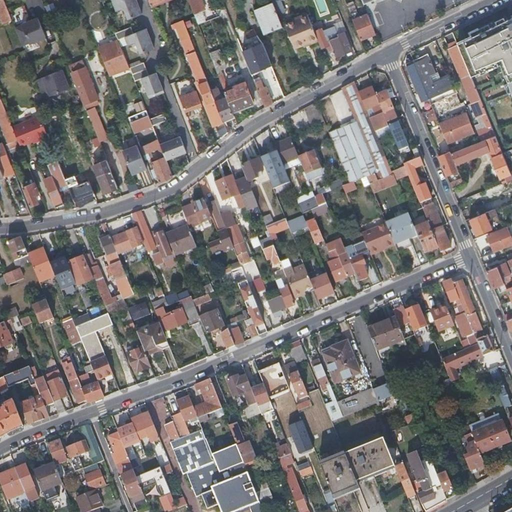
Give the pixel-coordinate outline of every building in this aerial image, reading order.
[(0,0),(0,18),(2,24),(12,20),(3,0),(0,0)] [(118,0),(117,1),(113,2),(117,12),(121,10),(123,9),(130,12),(132,18),(142,14),(136,0),(118,0)] [(188,0),(193,13),(194,16),(196,19),(197,23),(198,24),(206,21),(202,12),(205,10),(201,0),(188,0)] [(302,0),(278,0),(273,3),(277,14),(303,3),(302,0)] [(277,14),(273,3),(254,10),(264,34),(282,27),(282,26),(282,25),(277,14)] [(284,31),(284,32),(288,30),(295,47),(305,43),(317,38),(314,31),(308,14),(295,20),(282,25),(282,26),(282,27),(284,31)] [(352,20),(360,40),(375,33),(367,14),(352,20)] [(511,16),(457,43),(469,72),(475,69),(476,71),(503,60),(507,70),(503,72),(511,93),(511,16)] [(15,29),(22,45),(29,42),(30,44),(46,37),(38,18),(22,25),(22,26),(15,29)] [(337,33),(343,30),(345,29),(341,20),(333,23),(334,25),(337,33)] [(210,89),(185,24),(176,27),(214,123),(222,120),(210,89)] [(333,50),(335,57),(346,53),(350,51),(351,51),(343,30),(337,33),(334,25),(325,29),(333,50)] [(129,29),(116,34),(119,40),(127,37),(131,36),(135,34),(132,27),(129,29)] [(318,40),(321,48),(326,46),(328,52),(333,50),(325,29),(323,30),(322,28),(314,31),(317,38),(318,40)] [(148,29),(135,34),(131,36),(127,37),(131,47),(135,45),(137,44),(144,47),(146,53),(156,49),(148,29)] [(249,40),(247,34),(237,38),(240,45),(249,40)] [(484,116),(487,115),(469,72),(457,43),(457,41),(453,43),(454,46),(449,48),(471,102),(470,103),(475,117),(483,114),(484,116)] [(258,43),(242,50),(249,68),(265,61),(258,43)] [(114,47),(104,51),(110,68),(125,62),(121,51),(123,50),(120,45),(114,47)] [(219,49),(209,53),(216,71),(220,69),(226,67),(219,49)] [(452,94),(444,76),(440,78),(432,81),(429,74),(436,71),(427,52),(413,59),(428,97),(442,91),(444,97),(448,95),(452,94)] [(170,54),(160,58),(163,64),(166,62),(168,66),(174,63),(170,54)] [(428,97),(413,59),(405,63),(417,91),(422,100),(428,97)] [(71,72),(83,103),(84,105),(98,99),(84,61),(70,67),(72,72),(71,72)] [(142,62),(129,67),(130,69),(132,73),(147,67),(145,63),(144,61),(142,62)] [(132,73),(134,80),(141,77),(149,74),(147,67),(132,73)] [(279,85),(272,68),(264,71),(271,89),(279,85)] [(36,80),(44,99),(69,88),(62,70),(36,80)] [(149,74),(141,77),(149,97),(164,91),(156,71),(149,74)] [(432,81),(440,78),(437,71),(436,71),(429,74),(432,81)] [(222,72),(217,74),(226,97),(231,111),(254,102),(245,82),(234,86),(234,88),(227,91),(223,81),(225,80),(222,72)] [(452,94),(454,92),(446,75),(444,76),(452,94)] [(264,107),(272,103),(265,86),(263,87),(259,77),(254,79),(264,107)] [(354,81),(342,87),(350,107),(362,102),(359,93),(354,81)] [(222,120),(233,116),(231,111),(226,97),(222,98),(217,87),(210,89),(222,120)] [(359,93),(362,102),(365,109),(371,107),(375,115),(372,117),(376,128),(388,124),(386,121),(375,94),(372,87),(359,93)] [(395,117),(396,117),(388,98),(394,96),(391,87),(375,94),(386,121),(395,117)] [(192,91),(180,96),(185,111),(202,104),(198,95),(196,90),(192,91)] [(327,116),(345,109),(339,92),(321,99),(327,116)] [(431,103),(433,108),(435,113),(447,108),(452,106),(448,95),(444,97),(431,103)] [(0,122),(8,142),(17,139),(12,126),(0,96),(0,122)] [(133,103),(137,113),(146,109),(142,100),(133,103)] [(315,101),(303,108),(309,124),(322,119),(315,101)] [(355,121),(379,178),(382,177),(392,173),(391,171),(365,109),(362,102),(350,107),(355,121)] [(433,108),(420,113),(424,122),(436,117),(435,113),(433,108)] [(448,112),(447,108),(435,113),(436,117),(448,112)] [(93,126),(99,124),(96,117),(94,116),(92,110),(87,112),(93,126)] [(439,122),(447,142),(474,132),(465,111),(450,117),(445,119),(439,122)] [(150,118),(152,125),(166,120),(164,113),(150,118)] [(74,175),(85,203),(95,199),(84,171),(82,172),(59,114),(50,117),(70,167),(74,175)] [(148,114),(130,122),(134,132),(152,125),(150,118),(148,114)] [(20,144),(20,146),(33,141),(38,139),(39,141),(48,138),(41,120),(39,116),(12,126),(17,139),(20,144)] [(70,167),(50,117),(47,118),(56,140),(54,141),(66,169),(70,167)] [(474,125),(477,130),(488,126),(485,120),(474,125)] [(355,121),(353,122),(377,179),(379,178),(355,121)] [(409,150),(397,121),(388,125),(400,154),(409,150)] [(369,182),(369,183),(377,179),(353,122),(345,125),(366,175),(369,182)] [(93,126),(98,138),(105,135),(101,123),(99,124),(93,126)] [(480,140),(495,134),(490,124),(488,126),(477,130),(480,140)] [(349,182),(352,180),(362,176),(366,175),(345,125),(328,132),(348,182),(349,182)] [(504,159),(502,153),(502,152),(501,149),(495,134),(480,140),(460,148),(451,152),(455,163),(470,157),(470,156),(487,149),(491,158),(489,159),(492,166),(494,165),(499,177),(510,172),(504,159)] [(160,144),(164,154),(165,157),(166,160),(186,152),(180,136),(160,144)] [(276,150),(281,162),(297,156),(290,137),(273,144),(276,150)] [(7,149),(20,144),(17,139),(8,142),(5,143),(7,149)] [(140,146),(145,159),(151,156),(149,151),(157,148),(160,155),(164,154),(160,144),(158,139),(145,144),(140,146)] [(4,176),(14,172),(11,163),(2,143),(0,143),(0,166),(0,168),(4,176)] [(451,152),(460,148),(458,143),(449,147),(450,150),(451,152)] [(137,145),(123,151),(132,174),(146,169),(137,145)] [(511,148),(502,153),(504,159),(511,155),(511,148)] [(276,150),(260,157),(272,187),(288,181),(283,168),(281,162),(276,150)] [(304,173),(320,166),(313,150),(297,156),(300,162),(304,173)] [(458,169),(455,163),(451,152),(450,150),(438,155),(446,174),(458,169)] [(281,162),(283,168),(300,162),(297,156),(281,162)] [(157,176),(159,183),(172,176),(166,160),(165,157),(151,162),(154,169),(152,169),(155,177),(157,176)] [(421,160),(420,157),(416,158),(404,163),(405,165),(406,170),(412,168),(413,167),(422,163),(421,160)] [(257,158),(240,165),(243,173),(245,177),(246,181),(257,176),(255,172),(262,169),(257,158)] [(56,186),(66,183),(65,179),(59,165),(57,160),(47,164),(49,169),(53,179),(56,186)] [(391,171),(392,173),(394,177),(407,172),(406,170),(405,165),(391,171)] [(320,173),(320,166),(304,173),(306,179),(320,173)] [(413,172),(412,168),(406,170),(407,172),(408,174),(420,202),(430,198),(424,183),(419,184),(414,171),(413,172)] [(104,192),(118,187),(111,170),(98,175),(104,192)] [(234,173),(232,174),(244,205),(246,209),(256,205),(246,181),(245,177),(237,180),(236,176),(234,173)] [(394,177),(392,173),(382,177),(386,187),(396,182),(394,177)] [(232,174),(214,181),(221,199),(231,195),(237,208),(244,205),(232,174)] [(73,199),(76,207),(85,203),(74,175),(65,179),(66,183),(67,186),(69,191),(73,199)] [(377,179),(369,183),(373,192),(386,187),(382,177),(379,178),(377,179)] [(463,182),(461,177),(449,182),(451,187),(463,182)] [(53,203),(61,199),(58,190),(56,186),(53,179),(45,182),(53,203)] [(348,182),(341,185),(345,192),(345,193),(352,191),(349,182),(348,182)] [(23,188),(29,205),(38,201),(35,194),(38,193),(34,183),(23,188)] [(313,196),(317,205),(325,202),(322,193),(330,189),(327,184),(316,188),(318,194),(313,196)] [(293,191),(295,196),(311,190),(309,185),(293,191)] [(309,208),(317,205),(313,196),(311,190),(295,196),(301,212),(309,208)] [(432,202),(430,198),(420,202),(421,206),(432,202)] [(203,199),(191,204),(199,222),(211,217),(203,199)] [(219,238),(207,243),(211,253),(222,248),(223,251),(233,246),(233,245),(230,239),(229,235),(227,231),(226,227),(220,213),(215,203),(214,199),(208,202),(220,230),(216,231),(219,238)] [(328,209),(325,202),(317,205),(320,213),(328,209)] [(431,229),(441,225),(432,202),(421,206),(428,222),(431,229)] [(191,204),(181,208),(188,226),(199,222),(191,204)] [(313,216),(320,213),(317,205),(309,208),(313,216)] [(165,233),(172,250),(173,254),(195,245),(180,209),(165,215),(171,230),(165,233)] [(229,210),(220,213),(226,227),(235,223),(229,210)] [(154,248),(139,211),(132,213),(147,251),(154,248)] [(394,244),(397,251),(408,246),(405,240),(417,235),(414,227),(408,212),(396,218),(395,217),(385,221),(385,222),(388,230),(393,242),(394,244)] [(485,212),(468,219),(475,235),(492,228),(485,212)] [(265,226),(272,222),(268,213),(261,216),(265,226)] [(305,221),(302,214),(286,221),(287,225),(290,232),(307,225),(305,221)] [(268,233),(287,225),(286,221),(284,217),(279,219),(272,222),(265,226),(268,233)] [(322,239),(313,218),(305,221),(307,225),(314,242),(322,239)] [(369,252),(370,254),(379,251),(378,248),(393,242),(388,230),(385,222),(361,232),(364,240),(369,252)] [(417,235),(423,249),(425,252),(438,247),(431,229),(428,222),(414,227),(417,235)] [(105,223),(101,223),(105,234),(98,236),(110,265),(106,267),(109,274),(113,272),(121,293),(110,297),(96,262),(93,263),(90,254),(84,256),(92,276),(103,302),(105,306),(123,298),(128,296),(133,294),(117,253),(110,236),(105,223)] [(226,227),(227,231),(228,230),(233,244),(234,244),(237,253),(236,253),(241,263),(249,260),(247,257),(241,241),(243,241),(236,223),(235,223),(226,227)] [(438,247),(440,251),(450,247),(441,225),(431,229),(438,247)] [(123,231),(130,248),(143,243),(136,226),(123,231)] [(162,227),(151,231),(152,235),(161,231),(169,251),(172,250),(165,233),(162,227)] [(493,251),(511,243),(511,236),(510,238),(506,227),(487,235),(493,251)] [(123,231),(110,236),(117,253),(130,248),(123,231)] [(161,231),(152,235),(158,251),(160,255),(162,261),(164,264),(176,259),(173,254),(172,250),(169,251),(161,231)] [(26,251),(21,238),(7,243),(14,260),(19,258),(28,254),(27,253),(26,251)] [(327,251),(334,248),(346,276),(354,273),(344,249),(340,238),(324,244),(327,251)] [(344,249),(354,273),(357,279),(357,280),(357,281),(367,277),(362,265),(365,264),(361,256),(369,252),(364,240),(344,249)] [(379,251),(394,244),(393,242),(378,248),(379,251)] [(272,263),(279,260),(272,244),(262,248),(266,258),(270,257),(272,263)] [(346,276),(334,248),(327,251),(331,260),(327,262),(335,280),(346,276)] [(50,262),(44,249),(28,255),(31,261),(39,281),(54,275),(50,262)] [(160,255),(158,251),(151,254),(155,264),(162,261),(160,255)] [(78,257),(67,261),(76,283),(92,276),(84,256),(82,252),(76,254),(78,257)] [(28,255),(28,254),(19,258),(19,259),(17,259),(20,266),(31,261),(28,255)] [(60,289),(76,283),(67,261),(65,256),(50,262),(54,275),(60,289)] [(230,264),(230,266),(232,269),(241,266),(239,260),(229,264),(230,264)] [(496,266),(501,276),(510,273),(505,262),(496,266)] [(283,270),(294,297),(302,294),(301,292),(303,289),(312,285),(310,280),(304,265),(292,269),(291,267),(283,270)] [(218,271),(221,278),(233,273),(232,269),(230,266),(218,271)] [(506,288),(503,283),(501,276),(496,266),(486,270),(492,286),(497,285),(499,291),(506,288)] [(19,268),(4,274),(8,284),(23,278),(19,268)] [(317,298),(334,291),(326,273),(310,280),(312,285),(317,298)] [(280,294),(286,307),(294,304),(286,284),(283,286),(279,277),(277,278),(276,276),(274,278),(280,294)] [(265,288),(261,278),(254,281),(258,291),(265,288)] [(262,320),(246,279),(237,282),(244,301),(248,300),(251,305),(247,307),(253,323),(262,320)] [(454,284),(451,279),(444,282),(443,283),(450,301),(452,301),(459,298),(454,284)] [(454,284),(459,298),(460,300),(474,333),(482,330),(461,281),(454,284)] [(504,314),(506,319),(511,316),(511,285),(508,287),(506,282),(503,283),(506,288),(510,300),(511,304),(511,310),(511,311),(504,314)] [(157,295),(163,293),(160,286),(154,288),(157,295)] [(265,288),(258,291),(262,302),(266,300),(269,299),(265,288)] [(190,295),(187,289),(176,293),(178,299),(181,298),(190,295)] [(176,293),(175,291),(163,295),(164,296),(167,304),(178,299),(176,293)] [(207,292),(192,299),(194,305),(210,298),(207,292)] [(280,309),(286,307),(280,294),(269,299),(266,300),(271,313),(272,312),(280,309)] [(192,299),(190,295),(181,298),(184,306),(168,312),(165,304),(154,309),(159,322),(163,330),(168,328),(168,329),(187,322),(188,326),(201,321),(199,316),(198,313),(194,305),(192,299)] [(165,304),(167,304),(164,296),(151,301),(154,309),(165,304)] [(123,298),(105,306),(107,312),(119,307),(125,304),(123,298)] [(459,298),(452,301),(454,306),(457,304),(462,314),(456,316),(464,336),(469,334),(470,338),(461,341),(464,348),(477,342),(474,333),(460,300),(459,298)] [(46,299),(32,305),(35,311),(39,322),(53,317),(46,299)] [(147,301),(130,308),(135,320),(152,313),(147,301)] [(427,324),(419,304),(405,310),(413,330),(427,324)] [(454,324),(446,304),(431,310),(439,330),(454,324)] [(405,310),(404,308),(403,305),(392,309),(395,316),(404,337),(414,333),(413,330),(405,310)] [(14,306),(3,310),(7,319),(17,315),(14,306)] [(207,313),(199,316),(201,321),(205,333),(211,330),(213,333),(219,330),(218,327),(224,325),(218,309),(212,311),(207,313)] [(134,326),(127,310),(122,312),(119,313),(126,329),(134,326)] [(88,313),(73,319),(76,326),(91,320),(88,313)] [(82,340),(90,361),(105,355),(96,332),(113,325),(109,313),(91,320),(76,326),(82,340)] [(387,319),(384,320),(393,343),(404,339),(404,337),(395,316),(392,317),(387,319)] [(73,319),(72,317),(60,321),(70,345),(82,340),(76,326),(73,319)] [(14,329),(10,318),(0,322),(0,333),(7,330),(8,331),(14,329)] [(384,320),(375,324),(385,347),(393,343),(384,320)] [(235,345),(243,341),(235,321),(230,324),(227,325),(228,328),(235,345)] [(163,330),(159,322),(136,332),(142,346),(144,351),(155,346),(161,349),(169,346),(163,330)] [(251,337),(258,335),(253,323),(247,326),(251,337)] [(375,324),(367,327),(376,350),(385,347),(375,324)] [(493,334),(490,326),(482,330),(474,333),(477,342),(482,355),(493,350),(487,336),(493,334)] [(221,332),(227,348),(235,345),(228,328),(221,332)] [(11,342),(13,341),(8,331),(7,330),(0,333),(0,346),(4,345),(5,347),(7,348),(10,348),(11,346),(12,344),(11,342)] [(422,335),(416,338),(422,352),(428,350),(422,335)] [(306,358),(299,339),(287,344),(294,361),(283,365),(287,376),(289,375),(297,395),(298,397),(307,393),(305,389),(295,363),(306,358)] [(318,356),(311,340),(304,343),(311,359),(318,356)] [(333,350),(324,353),(336,382),(360,372),(347,341),(333,347),(332,347),(333,350)] [(464,348),(441,358),(450,380),(457,376),(454,367),(482,355),(477,342),(464,348)] [(145,371),(148,380),(155,377),(146,355),(144,351),(142,346),(133,349),(127,352),(134,372),(145,367),(145,371)] [(146,355),(161,349),(155,346),(144,351),(146,355)] [(97,358),(90,361),(91,364),(93,369),(98,381),(99,384),(115,378),(105,355),(97,358)] [(82,387),(77,376),(69,356),(64,358),(62,359),(70,380),(69,381),(78,402),(87,399),(82,387)] [(330,386),(319,358),(311,362),(322,389),(330,386)] [(279,363),(259,371),(264,384),(269,399),(290,391),(279,363)] [(91,364),(83,367),(86,372),(93,369),(91,364)] [(30,369),(29,365),(7,374),(11,385),(28,378),(31,385),(31,384),(36,397),(33,398),(32,395),(31,394),(29,395),(28,397),(29,399),(21,403),(29,423),(49,416),(45,405),(30,369)] [(496,365),(488,368),(491,375),(498,373),(499,372),(496,365)] [(53,401),(46,382),(43,376),(38,378),(34,367),(30,369),(45,405),(54,402),(53,401)] [(508,417),(509,418),(511,416),(511,415),(508,405),(511,404),(509,400),(498,373),(491,375),(501,401),(504,407),(508,417)] [(257,403),(249,383),(246,375),(237,379),(236,376),(227,379),(233,396),(243,392),(249,406),(257,403)] [(68,395),(61,376),(46,382),(53,401),(68,395)] [(194,407),(198,419),(199,421),(208,418),(207,413),(222,407),(210,378),(206,380),(196,384),(198,390),(201,389),(206,403),(194,407)] [(389,383),(373,389),(378,401),(393,394),(396,400),(404,396),(398,379),(389,383)] [(98,381),(82,387),(87,399),(88,402),(104,396),(104,395),(99,384),(98,381)] [(260,412),(261,415),(273,410),(269,399),(266,393),(264,384),(257,387),(255,381),(249,383),(257,403),(260,412)] [(373,389),(373,387),(337,402),(343,416),(370,405),(378,402),(378,401),(373,389)] [(176,424),(174,425),(179,437),(190,433),(184,420),(189,418),(190,422),(198,419),(194,407),(189,395),(181,399),(177,400),(181,412),(173,415),(174,417),(176,424)] [(0,437),(23,425),(13,400),(5,405),(3,401),(0,403),(0,437)] [(54,403),(58,412),(65,410),(61,400),(54,403)] [(309,400),(296,405),(298,410),(311,405),(309,400)] [(336,400),(325,404),(331,421),(343,416),(337,402),(336,400)] [(247,417),(260,412),(257,403),(249,406),(244,408),(247,417)] [(202,493),(206,505),(216,501),(213,493),(205,473),(218,468),(212,453),(204,434),(202,428),(190,433),(179,437),(174,425),(171,418),(169,411),(160,415),(171,440),(169,441),(183,473),(186,472),(196,495),(202,493)] [(149,412),(131,419),(133,423),(139,439),(148,435),(150,441),(150,442),(159,438),(149,412)] [(405,415),(408,424),(415,421),(412,413),(405,415)] [(494,414),(469,425),(472,433),(480,452),(508,441),(500,421),(499,417),(496,419),(494,414)] [(302,420),(288,426),(300,455),(314,449),(302,420)] [(94,464),(96,463),(104,460),(89,422),(79,426),(85,440),(66,448),(75,471),(82,468),(76,455),(89,450),(94,464)] [(117,429),(118,432),(124,446),(140,440),(139,439),(133,423),(117,429)] [(229,426),(236,444),(245,465),(257,460),(249,441),(245,443),(237,423),(229,426)] [(472,433),(469,425),(462,427),(465,435),(472,433)] [(121,474),(122,474),(133,470),(131,462),(129,457),(124,446),(118,432),(108,436),(115,453),(112,454),(116,463),(121,474)] [(472,433),(465,435),(469,444),(466,447),(469,453),(464,455),(470,470),(485,464),(480,452),(472,433)] [(383,437),(344,453),(345,454),(356,481),(394,465),(383,437)] [(50,453),(54,464),(66,459),(63,451),(59,440),(47,444),(51,453),(50,453)] [(274,448),(278,458),(291,453),(287,443),(274,448)] [(216,501),(217,503),(218,503),(221,511),(231,511),(243,507),(248,505),(250,511),(263,511),(262,507),(259,500),(245,465),(236,444),(212,453),(218,468),(205,473),(213,493),(216,501)] [(421,502),(425,511),(446,499),(437,475),(434,469),(429,457),(420,460),(416,450),(406,453),(417,479),(418,481),(420,481),(424,491),(418,493),(417,493),(421,502)] [(278,458),(286,479),(298,511),(307,511),(303,501),(301,495),(290,467),(286,469),(285,467),(285,466),(286,464),(294,461),(291,453),(278,458)] [(131,462),(138,460),(136,454),(129,457),(131,462)] [(356,481),(345,454),(319,464),(331,493),(332,495),(358,485),(356,481)] [(136,476),(143,473),(138,460),(131,462),(133,470),(136,476)] [(308,461),(296,466),(298,470),(310,466),(308,461)] [(75,471),(76,474),(84,471),(86,474),(85,475),(90,489),(105,483),(96,463),(94,464),(82,468),(75,471)] [(164,474),(173,470),(170,463),(161,467),(164,474)] [(403,487),(407,496),(415,493),(412,484),(406,469),(403,463),(395,466),(397,473),(403,487)] [(18,465),(15,466),(15,468),(29,501),(39,497),(26,464),(19,467),(18,465)] [(42,491),(62,483),(54,464),(34,472),(42,491)] [(174,500),(170,489),(168,490),(159,466),(143,473),(136,476),(141,489),(156,483),(161,496),(159,497),(164,509),(167,508),(168,510),(177,507),(174,500)] [(310,466),(298,470),(300,476),(312,471),(310,466)] [(29,501),(15,468),(9,471),(0,474),(0,482),(6,497),(13,495),(14,497),(15,502),(20,506),(29,502),(29,501)] [(122,474),(137,511),(148,506),(141,489),(136,476),(133,470),(122,474)] [(455,494),(446,471),(437,475),(446,499),(455,494)] [(418,481),(417,479),(413,481),(418,493),(424,491),(420,481),(418,481)] [(269,485),(259,488),(261,498),(272,495),(269,485)] [(84,493),(91,511),(99,511),(98,507),(102,506),(95,489),(84,493)] [(82,511),(91,511),(84,493),(76,496),(82,511)] [(329,507),(335,505),(332,495),(331,493),(324,496),(329,507)] [(177,507),(186,504),(183,496),(174,500),(177,507)] [(271,496),(259,500),(262,507),(274,503),(271,496)]
